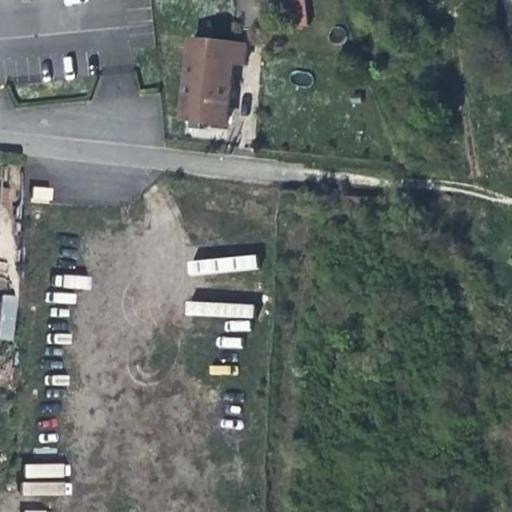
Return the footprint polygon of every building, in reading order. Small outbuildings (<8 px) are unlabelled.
[(238,0),(241,31),(264,29),(263,0),(258,1),(257,0),(238,0)] [(281,0),(283,25),(305,24),(303,0),(281,0)] [(183,122),(227,126),(230,95),(233,64),(242,65),(244,47),(191,42),(183,122)] [(51,203),(53,189),(33,187),(32,201),(51,203)] [(3,294),(0,320),(0,338),(11,340),(17,296),(3,294)]
